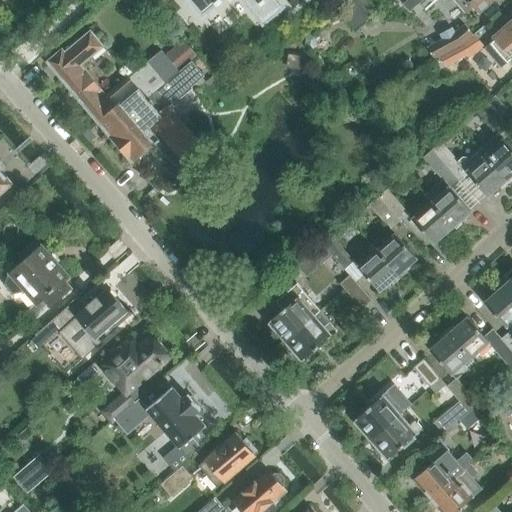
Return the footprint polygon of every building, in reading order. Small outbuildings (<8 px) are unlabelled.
[(188,0),(202,16),(216,4),(217,6),(223,1),(221,0),(243,0),(245,2),(245,3),(246,4),(247,4),(252,10),(251,10),(252,11),(265,0),(188,0)] [(354,0),(340,13),(356,31),(376,13),(364,0),(354,0)] [(415,0),(418,4),(422,0),(454,0),(471,19),(478,14),(492,1),(493,0),(415,0)] [(496,39),(484,49),(501,68),(507,62),(511,67),(511,21),(495,36),(494,35),(493,36),(496,39)] [(443,40),(428,48),(435,60),(462,46),(474,36),(472,34),(465,25),(455,33),(452,28),(440,35),(443,40)] [(90,32),(49,66),(97,123),(132,164),(154,145),(176,170),(183,164),(201,149),(166,107),(179,96),(180,98),(192,87),(191,86),(204,75),(193,62),(191,60),(178,70),(165,55),(162,51),(149,62),(129,79),(108,98),(81,66),(103,48),(90,32)] [(462,46),(435,60),(440,70),(467,56),(468,57),(477,52),(483,47),(474,36),(462,46)] [(183,40),(165,55),(178,70),(191,60),(196,55),(183,40)] [(287,68),(303,71),(305,57),(289,54),(287,68)] [(410,59),(397,66),(403,76),(415,70),(410,59)] [(495,97),(487,103),(498,116),(506,109),(495,97)] [(511,176),(511,149),(505,141),(511,134),(486,104),(477,112),(497,135),(479,150),(481,151),(506,181),(511,176)] [(89,130),(82,135),(89,143),(96,138),(89,130)] [(463,158),(458,162),(442,143),(433,151),(459,180),(467,173),(487,197),(506,181),(481,151),(470,160),(468,158),(463,158)] [(451,188),(459,180),(433,151),(424,158),(442,180),(425,196),(432,204),(452,228),(471,212),(451,188)] [(0,194),(11,185),(0,171),(0,194)] [(379,198),(378,198),(400,223),(408,215),(387,190),(379,198)] [(378,198),(369,206),(390,231),(400,223),(378,198)] [(433,244),(452,228),(432,204),(412,220),(433,244)] [(395,236),(377,252),(397,276),(400,279),(408,272),(406,269),(416,259),(407,248),(396,235),(395,236)] [(345,270),(354,263),(333,238),(324,245),(333,255),(335,258),(345,270)] [(63,283),(68,279),(37,241),(20,255),(26,262),(8,277),(9,278),(5,286),(13,295),(22,293),(22,294),(25,291),(36,304),(27,312),(32,318),(46,306),(49,309),(70,291),(63,283)] [(324,245),(298,268),(307,277),(333,255),(324,245)] [(400,279),(397,276),(377,252),(358,268),(378,292),(391,281),(394,284),(400,279)] [(362,310),(372,301),(351,276),(341,284),(362,310)] [(321,312),(304,292),(297,285),(271,306),(278,314),(269,322),(286,342),(321,312)] [(511,296),(504,287),(485,303),(506,328),(511,322),(511,296)] [(36,337),(30,342),(38,351),(44,345),(44,346),(59,333),(82,360),(102,343),(97,337),(114,321),(116,324),(125,316),(123,314),(126,311),(108,291),(98,299),(97,297),(87,306),(88,308),(78,317),(68,306),(35,335),(36,337)] [(337,332),(330,323),(321,312),(286,342),(303,362),(337,332)] [(511,351),(502,340),(502,341),(493,330),(484,337),(469,319),(450,335),(471,359),(489,343),(511,370),(511,351)] [(117,361),(103,372),(113,384),(114,383),(125,395),(106,411),(113,419),(115,421),(124,413),(135,403),(155,386),(147,378),(169,359),(165,354),(167,352),(158,342),(156,344),(146,332),(115,359),(117,361)] [(511,351),(511,332),(502,340),(511,351)] [(476,366),(471,359),(450,335),(430,351),(451,376),(463,366),(467,371),(469,373),(476,366)] [(0,385),(19,369),(10,360),(0,368),(0,385)] [(436,394),(446,386),(424,360),(414,368),(436,394)] [(456,380),(447,388),(459,401),(464,406),(469,411),(473,408),(472,407),(476,404),(456,380)] [(395,385),(354,420),(354,421),(362,429),(360,431),(368,440),(370,439),(371,440),(400,416),(412,405),(395,385)] [(139,400),(115,421),(128,436),(150,417),(152,416),(181,450),(190,461),(203,450),(193,439),(205,428),(195,416),(204,408),(191,393),(182,401),(172,389),(147,410),(139,400)] [(444,433),(469,411),(459,401),(458,402),(433,424),(442,434),(443,433),(444,433)] [(452,442),(481,417),(473,408),(469,411),(444,433),(452,442)] [(415,422),(409,427),(400,416),(371,440),(372,441),(370,443),(378,452),(380,451),(388,460),(409,441),(411,444),(415,440),(413,438),(422,430),(415,422)] [(247,441),(244,444),(236,435),(206,461),(206,462),(200,467),(207,475),(206,475),(217,488),(224,482),(224,483),(255,457),(253,455),(256,452),(247,441)] [(467,453),(457,461),(448,450),(414,480),(416,483),(417,485),(421,489),(422,490),(431,500),(472,465),(475,462),(467,453)] [(40,456),(14,478),(28,494),(54,472),(40,456)] [(472,479),(479,472),(472,465),(431,500),(439,510),(440,511),(439,511),(457,511),(473,499),(473,498),(482,490),(472,479)] [(172,497),(193,480),(183,468),(162,485),(172,497)] [(276,475),(273,477),(269,472),(256,484),(255,483),(243,493),(244,494),(234,503),(235,503),(229,509),(228,507),(225,510),(215,499),(200,511),(271,511),(277,507),(273,503),(286,492),(282,487),(284,485),(285,480),(280,475),(276,475)]
